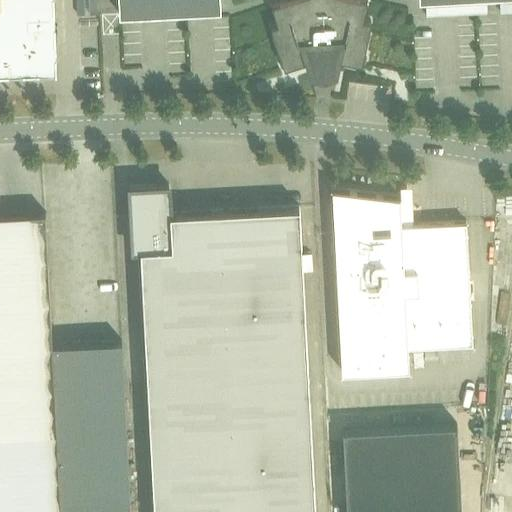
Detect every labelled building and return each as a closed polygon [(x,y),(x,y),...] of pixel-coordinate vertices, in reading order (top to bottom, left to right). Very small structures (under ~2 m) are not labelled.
[(0,0),(0,9),(22,9),(54,8),(53,0),(0,0)] [(220,0),(284,0),(272,4),(278,22),(271,25),(285,67),(311,58),(314,70),(324,72),(332,69),(335,57),(362,63),(371,19),(364,18),(367,0),(118,0),(119,13),(221,8),(220,0)] [(54,8),(22,9),(25,72),(56,71),(54,8)] [(22,9),(0,9),(0,72),(25,72),(22,9)] [(315,511),(299,205),(171,212),(169,184),(130,186),(133,248),(140,248),(154,511),(315,511)] [(400,195),(332,187),(342,370),(409,367),(408,345),(473,342),(466,220),(413,223),(412,206),(401,207),(400,195)] [(130,511),(122,340),(52,343),(45,211),(0,213),(0,511),(130,511)] [(319,265),(319,250),(305,249),(305,264),(319,265)] [(424,365),(423,350),(413,351),(414,365),(424,365)] [(461,511),(457,422),(343,428),(347,511),(461,511)]
